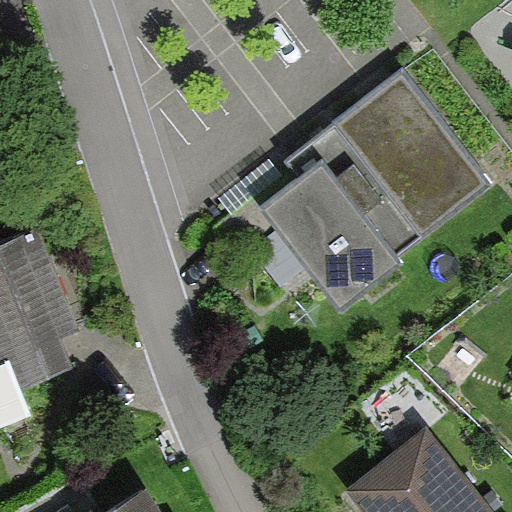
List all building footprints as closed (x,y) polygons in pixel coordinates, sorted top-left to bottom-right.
[(416,239),(481,188),(397,79),(284,166),(296,182),(264,206),(344,310),(397,269),(389,259),(416,239)] [(65,335),(82,328),(43,225),(0,240),(0,421),(37,408),(28,383),(76,364),(65,335)] [(494,511),(427,429),(349,492),(365,511),(494,511)] [(168,511),(148,482),(102,511),(168,511)] [(79,511),(71,500),(52,511),(79,511)]
